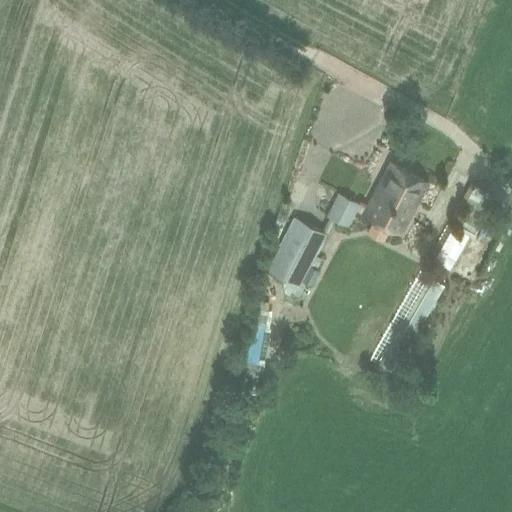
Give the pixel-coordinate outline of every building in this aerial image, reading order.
[(367,211),(403,230),(429,180),(393,162),(367,211)] [(339,193),(328,213),(345,222),(355,202),(339,193)] [(294,215),(267,269),(302,286),(329,232),(294,215)] [(439,251),(455,260),(472,229),(455,220),(439,251)] [(268,317),(249,315),(246,354),(264,356),(268,317)]
